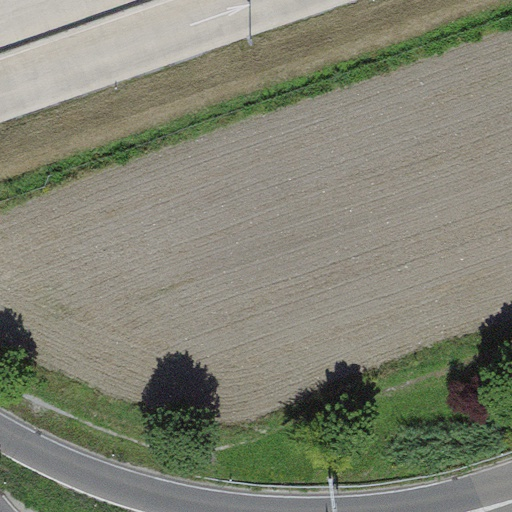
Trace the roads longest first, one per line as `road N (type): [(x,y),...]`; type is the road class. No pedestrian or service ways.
road 1 (motorway): [(232,511),(108,483),(0,432)]
road 2 (motorway): [(511,485),(377,511)]
